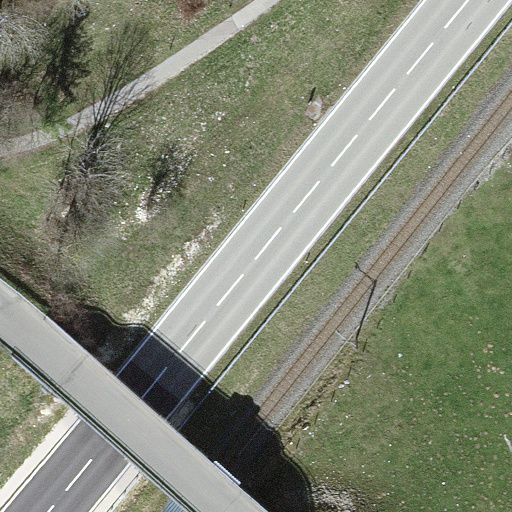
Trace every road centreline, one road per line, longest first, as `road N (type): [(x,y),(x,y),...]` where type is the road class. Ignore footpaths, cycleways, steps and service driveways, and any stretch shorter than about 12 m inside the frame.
road 1 (primary): [(458,0),(36,511)]
road 2 (unclassified): [(0,312),(230,511)]
